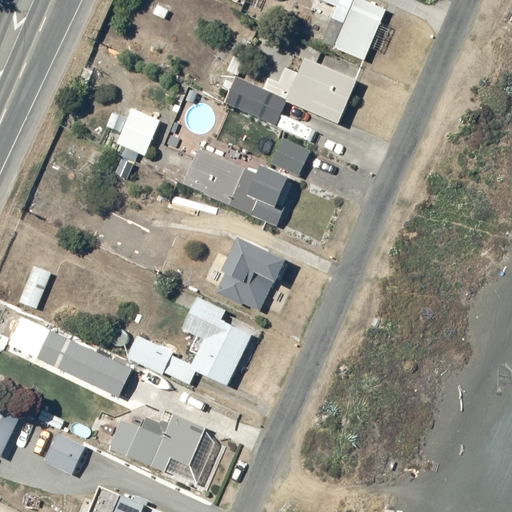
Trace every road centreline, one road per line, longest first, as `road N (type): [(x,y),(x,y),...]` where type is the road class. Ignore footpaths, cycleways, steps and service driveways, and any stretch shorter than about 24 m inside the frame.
road 1 (residential): [(458,0),(236,511)]
road 2 (trunk): [(0,124),(53,0)]
